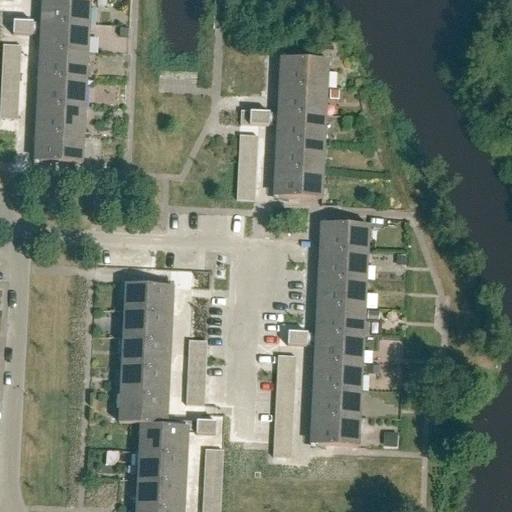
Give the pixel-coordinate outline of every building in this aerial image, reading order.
[(82,166),(83,138),(90,0),(41,0),(33,163),(82,166)] [(32,38),(33,24),(13,23),(13,37),(32,38)] [(0,102),(0,120),(17,121),(21,48),(3,47),(0,102)] [(321,201),(322,174),(328,63),(279,60),(272,199),(321,201)] [(241,113),(240,127),(269,128),(269,115),(241,113)] [(257,139),(239,138),(236,202),(254,203),(257,139)] [(357,449),(359,421),(368,228),(319,225),(309,447),(357,449)] [(139,426),(139,427),(166,428),(173,289),(124,287),(118,425),(139,426)] [(368,313),(368,321),(378,321),(378,313),(368,313)] [(305,349),(306,335),(286,334),(286,348),(305,349)] [(185,408),(204,409),(207,345),(188,344),(185,408)] [(295,359),(277,358),(273,460),(290,460),(295,359)] [(215,438),(216,424),(196,423),(196,437),(215,438)] [(183,511),(187,429),(166,429),(166,428),(139,427),(135,511),(183,511)] [(386,435),(385,449),(397,449),(398,436),(386,435)] [(202,511),(220,511),(223,453),(205,453),(202,511)]
